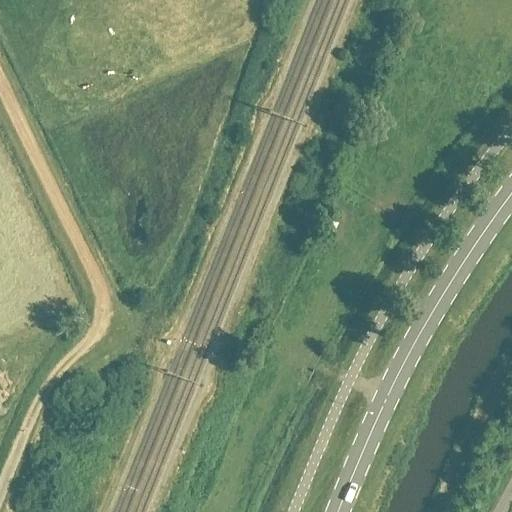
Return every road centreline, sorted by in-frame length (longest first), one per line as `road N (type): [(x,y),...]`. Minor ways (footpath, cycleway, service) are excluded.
road 1 (secondary): [(335,511),(376,413),(511,197)]
road 2 (track): [(95,328),(94,281),(0,98)]
road 3 (unclassified): [(0,491),(49,381),(95,328)]
